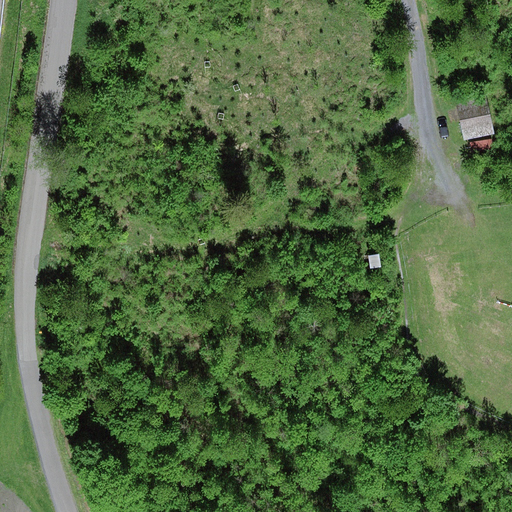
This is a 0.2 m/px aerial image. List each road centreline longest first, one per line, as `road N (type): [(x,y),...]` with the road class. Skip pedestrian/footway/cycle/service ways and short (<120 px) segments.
road 1 (track): [(73,511),(37,408),(27,310),(64,0)]
road 2 (track): [(511,428),(459,399),(410,320),(409,269),(422,211),(447,191)]
road 3 (track): [(408,0),(447,191)]
